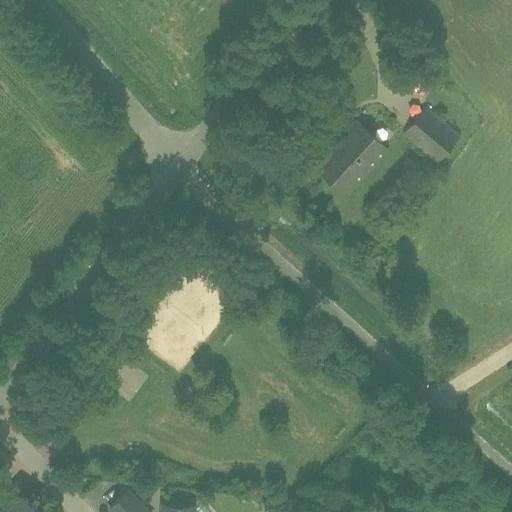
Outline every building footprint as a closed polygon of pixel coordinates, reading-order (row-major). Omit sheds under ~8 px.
[(424,103),(398,128),(429,161),(456,136),(424,103)] [(346,195),(389,149),(357,120),(335,143),(338,146),(317,168),(346,195)] [(45,511),(15,481),(0,495),(0,511),(45,511)] [(104,507),(109,511),(151,511),(152,511),(127,485),(104,507)] [(161,511),(191,511),(191,500),(161,500),(161,511)]
